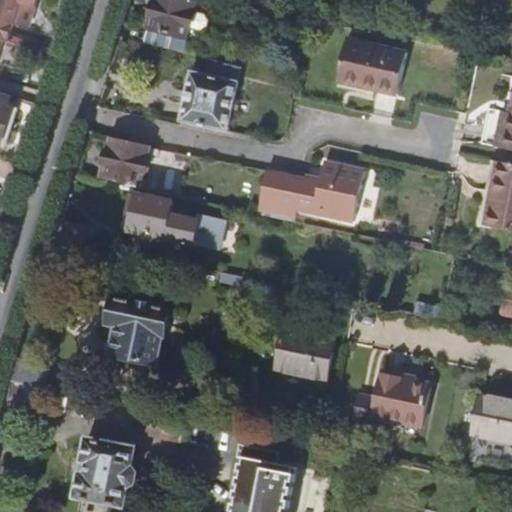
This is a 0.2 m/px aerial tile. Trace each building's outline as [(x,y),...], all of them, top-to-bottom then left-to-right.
[(30,29),(39,0),(0,0),(0,39),(5,41),(9,42),(15,24),(30,29)] [(182,53),(194,4),(179,0),(156,0),(146,43),(182,53)] [(397,95),(406,53),(337,38),(328,80),(397,95)] [(210,72),(242,76),(244,64),(212,60),(210,72)] [(228,131),(239,82),(191,72),(180,121),(228,131)] [(7,144),(19,110),(14,108),(15,106),(8,104),(11,96),(0,92),(0,144),(3,145),(3,143),(7,144)] [(511,99),(508,116),(488,112),(486,121),(491,122),(485,147),(511,153),(511,99)] [(138,185),(145,154),(154,156),(156,148),(111,139),(102,176),(138,185)] [(352,220),(362,170),(321,161),(317,181),(304,178),(265,170),(255,213),(293,221),(295,208),(352,220)] [(511,232),(511,167),(497,165),(483,226),(511,232)] [(216,249),(222,220),(198,215),(197,220),(169,214),(172,201),(136,193),(128,230),(216,249)] [(89,243),(92,228),(62,221),(57,236),(89,243)] [(275,284),(278,270),(244,262),(240,276),(255,279),(275,284)] [(511,313),(511,286),(507,286),(501,311),(511,313)] [(157,364),(163,336),(165,337),(171,309),(116,297),(111,324),(117,326),(111,355),(157,364)] [(329,378),(338,338),(287,326),(278,366),(329,378)] [(45,388),(51,369),(18,360),(12,381),(43,387),(45,388)] [(424,426),(433,384),(384,373),(374,415),(424,426)] [(39,406),(43,387),(12,381),(8,400),(39,406)] [(511,441),(511,400),(488,395),(480,434),(511,441)] [(153,433),(157,411),(144,409),(139,431),(153,433)] [(184,430),(186,417),(157,411),(153,433),(182,439),(184,430)] [(208,435),(210,423),(186,417),(184,430),(208,435)] [(130,485),(134,483),(136,473),(133,468),(131,467),(134,448),(86,438),(82,461),(88,463),(85,474),(80,473),(75,497),(82,498),(78,511),(111,511),(113,503),(123,505),(127,486),(129,487),(130,485)] [(291,511),(302,465),(280,461),(272,459),(267,458),(256,456),(258,445),(241,441),(239,452),(244,454),(231,511),(291,511)] [(267,458),(269,447),(258,445),(256,456),(267,458)] [(280,461),(283,450),(274,448),(272,459),(280,461)]
